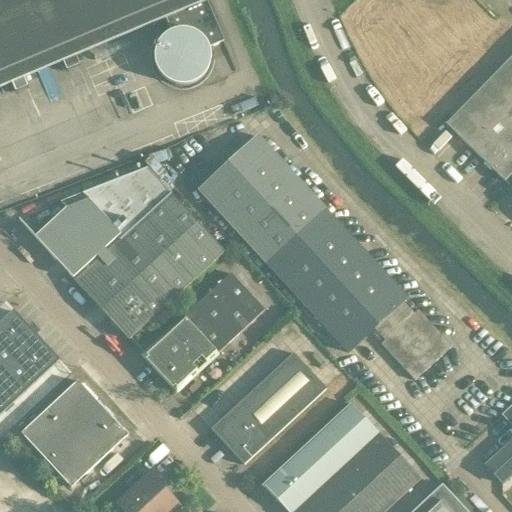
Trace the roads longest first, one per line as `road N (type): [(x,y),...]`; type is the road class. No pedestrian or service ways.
road 1 (unclassified): [(242,511),(0,246)]
road 2 (unclassified): [(511,262),(378,131),(347,89),(307,0)]
